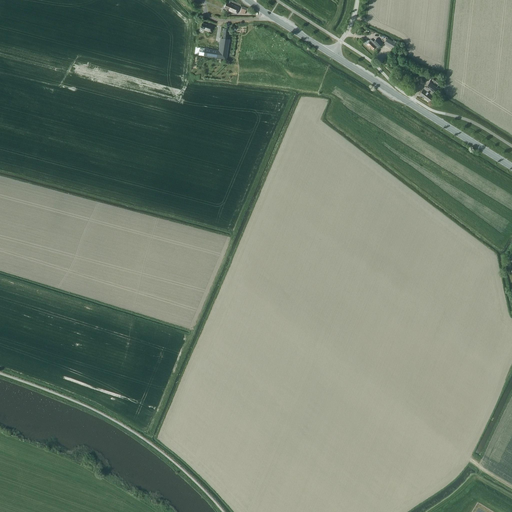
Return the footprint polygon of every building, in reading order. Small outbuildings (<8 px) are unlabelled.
[(226,2),(224,7),(229,10),(228,11),(236,14),(239,7),(226,2)] [(204,30),(211,32),(213,26),(208,25),(202,23),(200,27),(205,29),(204,30)] [(220,38),(219,50),(217,50),(199,48),(198,55),(226,59),(229,39),(228,39),(229,29),(224,28),(222,38),(220,38)] [(382,43),(377,38),(373,42),(371,39),(368,42),(366,39),(363,42),(369,48),(370,47),(373,50),(377,46),(379,47),(382,43)] [(387,38),(384,43),(392,48),(396,43),(387,38)] [(436,88),(429,83),(426,87),(425,90),(423,89),(419,94),(429,101),(433,96),(431,95),(433,92),(433,93),(436,88)]
